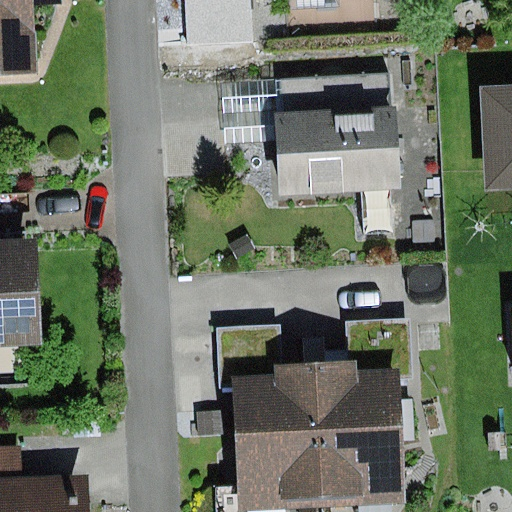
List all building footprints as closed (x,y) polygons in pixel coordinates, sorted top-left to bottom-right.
[(41,0),(0,0),(0,89),(46,87),(41,0)] [(511,77),(471,80),(476,189),(511,187),(511,77)] [(401,104),(278,108),(281,202),(404,197),(401,104)] [(0,347),(45,345),(38,245),(0,247),(0,347)] [(402,375),(238,380),(242,511),(268,511),(406,508),(402,375)] [(28,455),(0,455),(0,511),(92,511),(91,482),(29,484),(28,455)]
